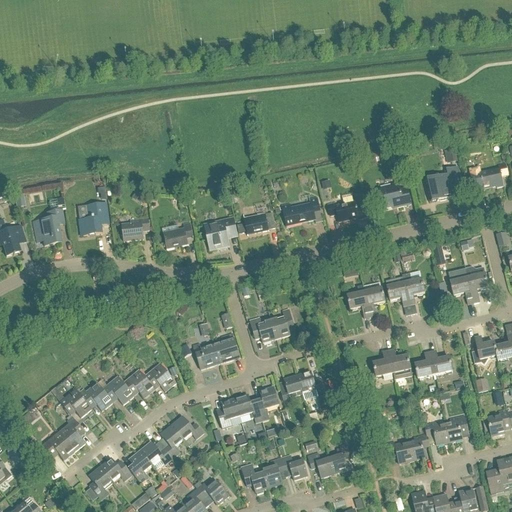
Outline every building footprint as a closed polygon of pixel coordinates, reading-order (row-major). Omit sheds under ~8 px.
[(448,166),(458,163),(456,151),(445,154),(448,166)] [(508,178),(506,166),(498,168),(499,170),(481,174),(480,170),(469,173),(474,195),(484,193),(484,192),(503,188),(501,179),(508,178)] [(432,204),(437,203),(455,199),(453,190),(462,188),(458,170),(446,172),(447,178),(427,182),(432,204)] [(331,190),(329,183),(322,184),(324,191),(331,190)] [(400,192),(399,186),(392,187),(392,189),(380,192),(384,211),(396,208),(397,210),(411,207),(407,191),(400,192)] [(133,201),(142,207),(148,196),(139,191),(133,201)] [(228,201),(225,192),(218,193),(220,203),(228,201)] [(333,196),(320,199),(321,208),(335,205),(333,196)] [(17,210),(26,209),(23,197),(15,198),(17,210)] [(320,214),(317,200),(310,202),(311,206),(291,210),(290,206),(282,208),(286,229),(315,222),(313,215),(320,214)] [(189,208),(187,201),(178,202),(179,206),(183,205),(184,209),(189,208)] [(33,224),(37,245),(43,244),(44,248),(61,245),(57,226),(63,225),(61,212),(64,211),(63,203),(49,205),(51,215),(46,216),(47,222),(33,224)] [(356,211),(354,204),(336,208),(335,205),(328,207),(330,219),(337,217),(339,226),(359,221),(359,222),(366,220),(363,209),(356,211)] [(102,236),(101,228),(109,227),(106,206),(87,209),(88,222),(79,223),(80,230),(82,230),(83,239),(102,236)] [(247,238),(269,234),(265,216),(244,221),(247,238)] [(122,227),(124,245),(144,243),(142,234),(150,233),(148,221),(130,223),(131,226),(122,227)] [(237,239),(233,221),(204,228),(210,253),(229,248),(228,241),(237,239)] [(6,233),(2,222),(0,222),(0,249),(3,249),(6,259),(20,255),(17,247),(25,244),(20,228),(6,233)] [(162,231),(163,235),(167,253),(188,248),(187,240),(193,239),(190,225),(183,227),(184,231),(179,232),(178,228),(162,231)] [(502,249),(509,247),(507,238),(500,239),(502,249)] [(404,264),(415,262),(414,256),(402,259),(404,264)] [(384,258),(377,260),(378,265),(379,269),(386,267),(384,258)] [(344,273),(346,281),(360,277),(358,270),(344,273)] [(466,272),(474,307),(481,305),(478,293),(488,291),(485,277),(483,270),(476,272),(473,270),(466,272)] [(466,272),(448,276),(454,299),(465,296),(468,308),(474,307),(466,272)] [(402,278),(409,308),(415,307),(413,299),(425,296),(421,282),(412,284),(410,276),(402,278)] [(404,310),(409,308),(402,278),(403,280),(385,284),(390,304),(402,301),(404,310)] [(380,285),(363,289),(370,321),(376,319),(375,316),(373,308),(385,305),(380,285)] [(243,290),(244,298),(251,296),(249,289),(243,290)] [(370,321),(363,289),(358,290),(360,296),(347,299),(350,313),(362,310),(364,319),(365,322),(370,321)] [(271,323),(276,342),(290,338),(288,332),(294,330),(293,325),(289,312),(282,314),(284,320),(271,323)] [(228,316),(221,318),(223,325),(230,323),(228,316)] [(276,342),(271,323),(262,326),(260,320),(250,323),(255,342),(261,340),(263,346),(276,342)] [(498,327),(487,329),(489,337),(500,335),(498,327)] [(214,348),(220,367),(234,363),(240,361),(232,336),(221,340),(223,346),(214,348)] [(509,346),(495,349),(498,363),(509,361),(509,363),(511,364),(511,336),(507,338),(509,346)] [(498,363),(495,349),(494,345),(483,347),(481,339),(475,340),(478,354),(474,354),(472,357),(475,367),(481,365),(484,367),(488,361),(497,359),(498,363)] [(220,367),(214,348),(205,351),(204,348),(200,349),(199,346),(193,348),(201,373),(220,367)] [(182,350),(180,351),(185,360),(186,359),(192,356),(187,347),(182,350)] [(393,376),(395,383),(412,379),(408,358),(396,361),(394,352),(388,354),(393,376)] [(385,363),(373,366),(376,380),(393,376),(388,354),(383,355),(385,363)] [(430,355),(435,378),(452,374),(449,360),(438,362),(436,354),(430,355)] [(418,381),(435,378),(430,355),(425,356),(426,365),(415,367),(418,381)] [(160,367),(144,380),(155,393),(160,389),(165,395),(176,386),(160,367)] [(179,377),(175,369),(169,372),(173,379),(179,377)] [(139,373),(123,386),(134,399),(139,395),(144,402),(155,393),(144,380),(139,373)] [(311,374),(297,378),(303,397),(305,403),(324,397),(320,384),(314,385),(311,374)] [(293,399),(303,397),(297,378),(284,382),(285,385),(279,387),(285,408),(291,406),(291,404),(294,403),(293,399)] [(118,380),(102,392),(113,405),(118,401),(123,408),(134,399),(123,386),(118,380)] [(481,382),(475,384),(478,395),(484,393),(481,382)] [(457,392),(465,390),(463,383),(455,385),(457,392)] [(97,386),(81,399),(92,412),(97,408),(102,414),(113,405),(102,392),(97,386)] [(256,402),(263,425),(269,423),(267,419),(266,412),(279,408),(273,390),(260,394),(262,400),(256,402)] [(81,421),(92,412),(81,399),(76,392),(60,405),(71,418),(76,414),(81,421)] [(263,425),(256,402),(250,404),(248,398),(235,401),(240,420),(249,417),(250,422),(254,420),(256,427),(263,425)] [(231,423),(240,420),(235,401),(221,405),(223,411),(217,413),(222,432),(233,429),(231,423)] [(510,428),(507,416),(506,412),(499,414),(500,417),(487,420),(491,439),(504,436),(504,434),(510,432),(510,428)] [(313,427),(320,425),(318,415),(310,417),(313,427)] [(445,426),(450,445),(462,442),(462,441),(469,439),(464,418),(450,422),(450,425),(445,426)] [(72,419),(67,424),(69,427),(59,435),(75,455),(86,446),(80,439),(85,435),(72,419)] [(182,419),(172,428),(184,443),(192,437),(196,442),(204,436),(196,426),(191,430),(182,419)] [(22,421),(16,427),(22,435),(29,429),(22,421)] [(450,445),(445,426),(439,428),(439,424),(424,427),(427,437),(427,439),(434,437),(437,448),(450,445)] [(169,448),(164,452),(172,461),(180,455),(176,450),(184,443),(172,428),(161,437),(169,448)] [(219,434),(214,436),(217,446),(222,444),(219,434)] [(64,464),(75,455),(59,435),(43,448),(54,461),(59,457),(64,464)] [(412,464),(425,461),(422,450),(429,449),(427,439),(427,437),(414,440),(415,444),(408,445),(412,464)] [(305,447),(307,453),(318,450),(315,443),(305,447)] [(378,445),(377,445),(380,457),(386,456),(384,444),(382,444),(378,445)] [(412,464),(408,445),(395,448),(394,444),(387,446),(391,462),(398,460),(399,467),(412,464)] [(151,445),(140,454),(152,469),(154,471),(156,474),(164,467),(165,468),(172,461),(164,452),(160,455),(154,449),(151,445)] [(22,458),(13,447),(6,454),(15,464),(22,458)] [(329,459),(335,477),(348,473),(344,462),(351,460),(346,447),(340,449),(342,454),(329,459)] [(37,448),(31,453),(43,468),(49,463),(37,448)] [(144,475),(152,469),(140,454),(129,463),(134,468),(129,472),(141,487),(149,481),(144,475)] [(335,477),(329,459),(321,461),(319,455),(308,459),(312,472),(318,470),(321,481),(335,477)] [(234,465),(240,462),(238,456),(231,459),(234,465)] [(291,457),(280,460),(287,480),(293,478),(294,483),(308,479),(302,461),(293,464),(291,457)] [(273,470),(263,473),(269,491),(282,487),(281,482),(287,480),(280,460),(270,463),(273,470)] [(496,463),(498,472),(485,475),(491,497),(505,494),(503,488),(511,485),(511,468),(510,460),(496,463)] [(111,461),(100,470),(112,485),(120,478),(125,484),(132,478),(121,463),(116,467),(111,461)] [(0,489),(12,479),(6,471),(0,464),(0,489)] [(252,466),(241,470),(246,486),(247,490),(253,488),(256,498),(264,495),(263,493),(269,491),(263,473),(255,476),(252,466)] [(91,491),(98,500),(101,503),(109,497),(104,491),(112,485),(100,470),(89,479),(94,485),(89,489),(91,491)] [(178,481),(184,476),(179,471),(173,476),(178,481)] [(185,488),(190,484),(185,478),(180,483),(185,488)] [(132,496),(137,502),(151,490),(146,484),(132,496)] [(197,492),(209,507),(214,504),(218,508),(229,499),(217,484),(209,491),(205,485),(203,487),(197,492)] [(153,489),(147,494),(153,501),(159,496),(153,489)] [(481,511),(487,511),(482,489),(477,491),(481,511)] [(454,504),(456,511),(477,511),(473,491),(459,495),(461,503),(454,504)] [(205,511),(209,507),(197,492),(187,499),(192,505),(185,510),(186,511),(205,511)] [(435,511),(433,501),(427,502),(425,494),(411,497),(414,511),(435,511)] [(456,511),(454,504),(448,506),(446,497),(433,501),(435,511),(456,511)] [(39,511),(28,498),(14,509),(16,511),(39,511)] [(49,511),(50,511),(55,509),(51,503),(46,507),(49,511)] [(138,503),(132,508),(135,511),(137,511),(142,508),(138,503)]
